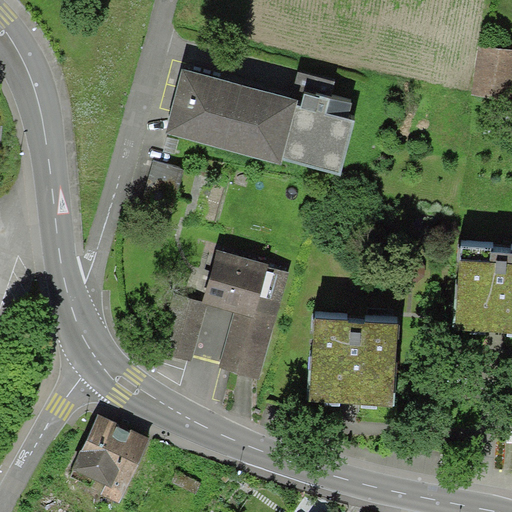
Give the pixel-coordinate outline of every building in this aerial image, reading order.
[(511,48),(482,45),(474,99),(511,104),(511,48)] [(300,100),(301,95),(190,66),(175,126),(286,154),(287,150),(347,166),(360,115),(333,108),(337,92),(310,85),(306,101),(300,100)] [(185,167),(151,158),(138,209),(172,218),(185,167)] [(511,245),(467,243),(463,321),(493,323),(511,323),(511,245)] [(289,267),(219,248),(204,301),(235,310),(220,367),(258,378),(289,267)] [(189,358),(204,301),(177,294),(161,350),(189,358)] [(406,316),(323,311),(318,393),(354,396),(401,398),(406,316)] [(150,435),(98,411),(68,475),(120,499),(150,435)]
